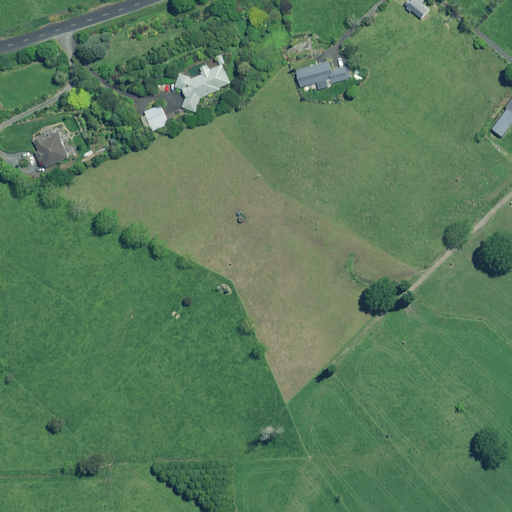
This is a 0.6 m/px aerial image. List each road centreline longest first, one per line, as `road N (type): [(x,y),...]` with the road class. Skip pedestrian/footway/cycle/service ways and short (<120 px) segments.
road 1 (track): [(511,192),(334,367)]
road 2 (unclassified): [(0,47),(147,0)]
